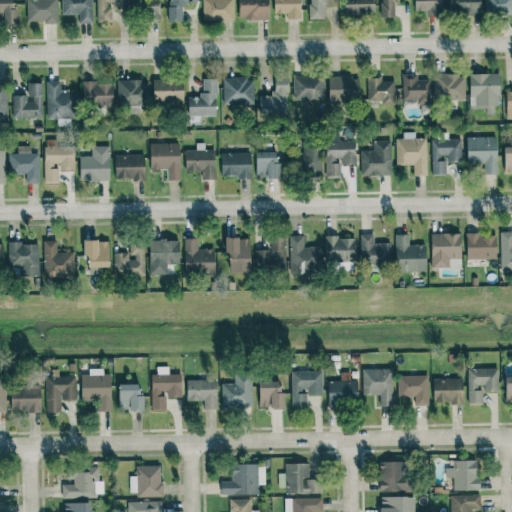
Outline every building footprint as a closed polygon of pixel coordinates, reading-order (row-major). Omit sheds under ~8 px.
[(0,0),(0,22),(16,23),(16,8),(13,8),(13,0),(0,0)] [(57,22),(57,0),(26,0),(27,22),(57,22)] [(91,0),(61,0),(62,15),(78,15),(78,23),(92,23),(91,0)] [(96,0),(97,22),(112,22),(111,10),(128,10),(127,0),(96,0)] [(160,0),(134,0),(132,15),(158,18),(160,0)] [(197,2),(197,0),(168,0),(169,21),(183,21),(183,3),(197,2)] [(233,0),(202,0),(203,21),(234,20),(233,0)] [(268,19),(268,0),(238,0),(238,18),(268,19)] [(301,18),(300,0),(273,0),(274,14),(286,13),(287,19),(301,18)] [(309,0),(310,19),(324,19),(323,0),(309,0)] [(374,14),(373,0),(343,0),(344,14),(374,14)] [(380,0),(381,17),(395,17),(394,0),(380,0)] [(439,0),(413,0),(414,11),(426,11),(426,16),(440,16),(439,0)] [(448,0),(449,15),(480,14),(479,0),(448,0)] [(511,0),(484,0),(485,15),(511,14),(511,0)] [(416,74),(402,74),(402,100),(417,100),(417,104),(430,103),(429,80),(417,80),(416,74)] [(464,100),(465,74),(435,74),(434,100),(464,100)] [(469,74),(469,107),(499,107),(498,74),(469,74)] [(259,115),(288,114),(287,76),(273,77),(273,96),(259,96),(259,115)] [(293,76),(293,99),(324,100),(324,76),(293,76)] [(328,102),(359,102),(359,77),(328,77),(328,102)] [(367,78),(367,101),(382,101),(382,105),(395,105),(394,81),(380,81),(380,77),(367,78)] [(222,79),(223,103),(254,102),(253,78),(222,79)] [(153,79),(152,102),(182,103),(183,80),(153,79)] [(216,115),(216,79),(201,79),(202,97),(188,97),(188,116),(216,115)] [(117,105),(148,105),(148,80),(117,80),(117,105)] [(46,81),(47,119),(74,118),(74,94),(61,94),(61,81),(46,81)] [(112,82),(82,82),(83,106),(113,105),(112,82)] [(42,83),(27,83),(28,95),(12,95),(12,118),(42,118),(42,83)] [(0,118),(8,118),(7,88),(0,87),(0,118)] [(413,176),(427,176),(426,138),(415,138),(414,132),(403,132),(403,138),(395,139),(396,165),(413,164),(413,176)] [(356,164),(355,140),(339,141),(339,134),(326,134),(326,178),(340,178),(340,164),(356,164)] [(484,174),(496,174),(496,136),(466,137),(467,163),(483,163),(484,174)] [(432,175),(445,175),(444,162),(461,162),(460,139),(431,139),(432,175)] [(360,151),(361,176),(392,175),(390,140),(373,141),(373,150),(360,151)] [(149,143),(150,170),(166,169),(167,180),(180,180),(179,143),(149,143)] [(184,150),(185,171),(201,171),(201,180),(215,179),(214,150),(204,150),(203,144),(196,144),(196,150),(184,150)] [(302,152),(296,152),(295,173),(319,173),(320,146),(302,145),(302,152)] [(39,183),(39,153),(30,153),(30,146),(17,146),(17,154),(8,154),(9,175),(26,174),(26,183),(39,183)] [(74,169),(73,146),(43,147),(44,183),(58,183),(58,170),(74,169)] [(109,146),(91,146),(91,156),(79,156),(79,180),(109,181),(109,146)] [(504,173),(511,173),(511,147),(503,147),(504,173)] [(255,152),(255,179),(281,178),(280,162),(277,162),(277,152),(255,152)] [(220,154),(221,177),(251,177),(250,153),(220,154)] [(144,155),(115,155),(114,179),(144,180),(144,155)] [(511,269),(511,231),(499,232),(500,270),(511,269)] [(431,268),(448,268),(448,258),(460,258),(460,233),(430,234),(431,268)] [(466,259),(496,258),(495,236),(479,237),(478,233),(465,233),(466,259)] [(396,272),(425,271),(425,244),(408,245),(408,234),(395,234),(396,272)] [(373,235),(360,235),(360,264),(391,263),(390,243),(373,243),(373,235)] [(285,236),(270,237),(270,249),(255,250),(255,271),(285,270),(285,236)] [(321,246),(303,246),(303,236),(289,236),(289,272),(322,272),(321,246)] [(354,237),(324,237),(325,262),(355,261),(354,237)] [(184,274),(214,274),(214,249),(198,249),(198,238),(184,239),(184,274)] [(249,238),(224,238),(225,254),(228,254),(229,272),(249,272),(249,238)] [(109,267),(108,240),(83,241),(83,257),(87,257),(87,267),(109,267)] [(149,275),(167,274),(166,264),(179,264),(179,240),(148,241),(149,275)] [(73,252),(56,252),(56,241),(42,241),(43,277),(74,276),(73,252)] [(38,243),(7,243),(8,267),(19,267),(19,276),(39,276),(38,243)] [(114,253),(114,276),(144,275),(144,244),(129,244),(130,253),(114,253)] [(165,398),(182,397),(181,374),(168,374),(168,366),(157,367),(157,374),(151,374),(151,411),(165,411),(165,398)] [(362,369),(362,395),(379,395),(379,406),(392,406),(392,368),(362,369)] [(498,391),(497,368),(467,369),(468,404),(482,404),(482,392),(498,391)] [(291,408),(307,408),(306,395),(322,394),(322,371),(291,371),(291,408)] [(252,408),(251,373),(233,374),(234,383),(221,383),(221,408),(252,408)] [(80,375),(81,401),(97,400),(97,411),(111,411),(110,374),(80,375)] [(397,376),(397,398),(414,397),(414,405),(428,405),(427,375),(397,376)] [(45,377),(46,413),(60,412),(60,400),(76,399),(76,376),(45,377)] [(432,379),(433,404),(462,403),(462,378),(432,379)] [(217,379),(186,380),(186,401),(203,400),(203,409),(217,409),(217,379)] [(281,380),(257,381),(259,408),(282,407),(281,380)] [(327,381),(328,404),(357,403),(356,380),(327,381)] [(137,383),(117,384),(119,411),(144,410),(143,395),(137,395),(137,383)] [(41,412),(40,385),(10,386),(11,413),(41,412)] [(477,490),(477,460),(446,460),(447,477),(453,477),(453,490),(477,490)] [(403,461),(378,462),(380,492),(410,491),(410,477),(403,477),(403,461)] [(284,464),(285,494),(321,493),(321,479),(308,479),(308,463),(284,464)] [(221,481),(221,495),(258,494),(258,484),(264,484),(264,476),(257,476),(257,464),(231,464),(231,481),(221,481)] [(161,496),(161,466),(135,466),(136,476),(130,476),(130,496),(161,496)] [(61,484),(61,498),(95,498),(95,479),(98,479),(98,467),(69,468),(70,484),(61,484)] [(449,496),(449,511),(471,511),(471,510),(480,509),(480,495),(449,496)] [(413,511),(414,497),(380,497),(379,511),(413,511)] [(317,511),(321,511),(321,498),(284,498),(284,511),(317,511)] [(250,511),(251,499),(229,499),(229,511),(250,511)] [(161,511),(162,501),(127,502),(127,511),(161,511)] [(89,511),(89,502),(63,503),(62,511),(89,511)]
